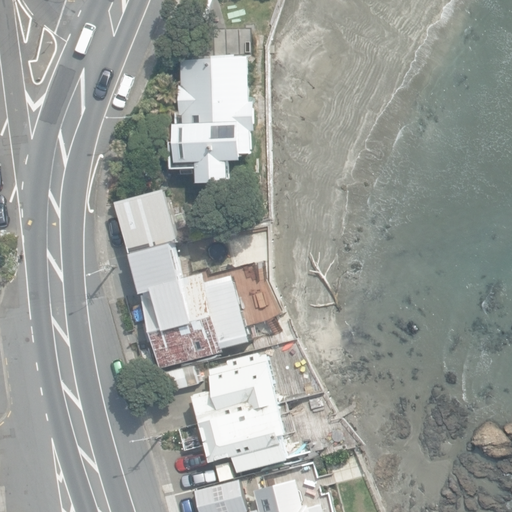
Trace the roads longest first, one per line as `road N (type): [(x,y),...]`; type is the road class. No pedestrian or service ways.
road 1 (secondary): [(62,133),(52,233),(66,387)]
road 2 (secondary): [(120,0),(62,133)]
road 3 (tertiary): [(62,133),(37,78),(18,0)]
road 4 (residential): [(66,387),(38,407),(32,436),(43,511)]
road 5 (secondary): [(66,387),(106,511)]
